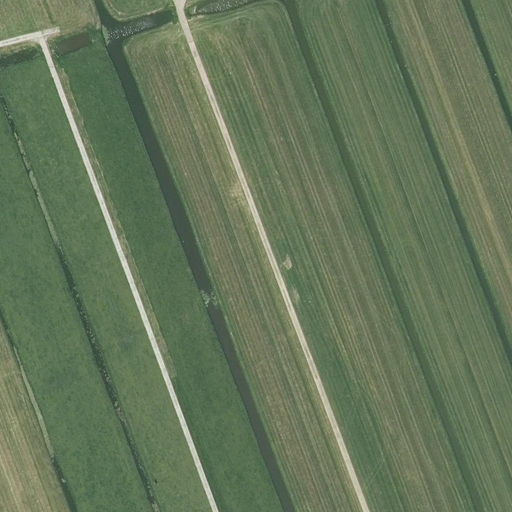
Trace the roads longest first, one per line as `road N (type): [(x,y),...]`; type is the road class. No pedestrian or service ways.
road 1 (track): [(366,511),(175,0)]
road 2 (track): [(215,511),(38,34)]
